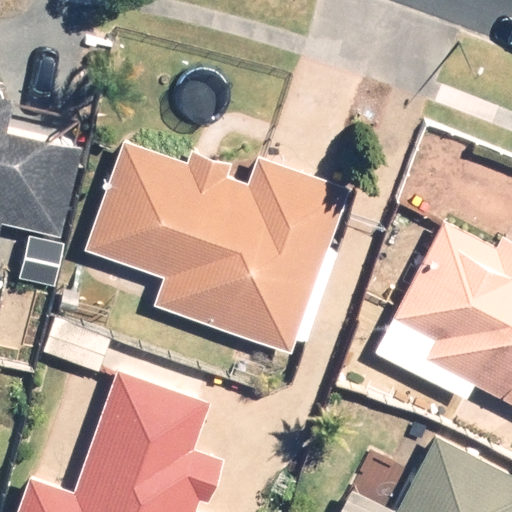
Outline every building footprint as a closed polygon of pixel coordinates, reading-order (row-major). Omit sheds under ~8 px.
[(0,208),(62,223),(84,136),(4,117),(13,83),(0,79),(0,208)] [(153,293),(287,340),(346,177),(258,146),(248,171),(125,128),(86,236),(164,264),(153,293)] [(511,390),(511,226),(504,223),(498,234),(442,206),(393,303),(437,326),(426,347),(511,390)] [(28,466),(11,511),(238,511),(196,497),(213,447),(192,440),(209,391),(118,358),(74,482),(28,466)] [(326,511),(325,511),(511,511),(511,460),(440,422),(391,511),(326,511)]
